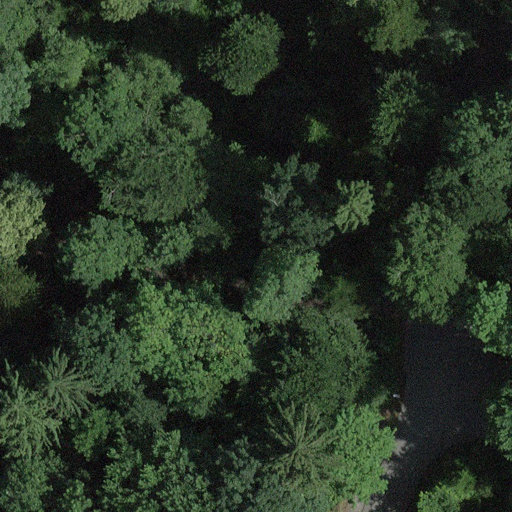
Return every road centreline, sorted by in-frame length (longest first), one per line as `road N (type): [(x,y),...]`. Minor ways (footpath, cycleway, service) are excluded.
road 1 (track): [(0,282),(156,266),(434,290)]
road 2 (track): [(11,281),(296,0)]
road 3 (unclassified): [(434,290),(447,137),(511,39)]
road 4 (residential): [(401,511),(443,375),(434,290)]
